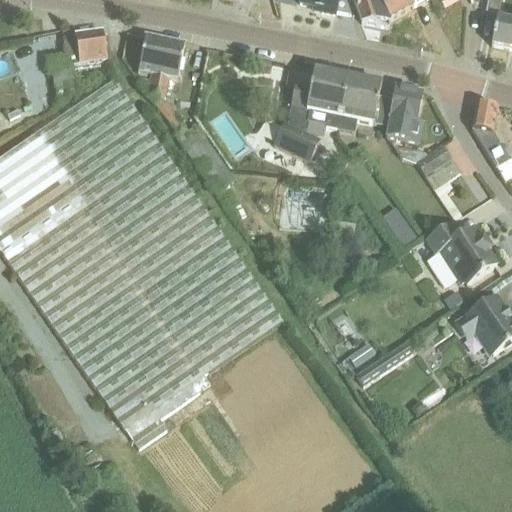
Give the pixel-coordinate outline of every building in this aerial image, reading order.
[(301,0),(301,6),(323,11),(322,15),(336,18),(336,16),(352,19),(345,0),(301,0)] [(390,24),(376,0),(352,0),(362,26),(388,31),(390,24)] [(376,0),(390,24),(431,0),(430,0),(376,0)] [(498,17),(501,0),(489,0),(486,15),(498,17)] [(511,24),(497,21),(491,49),(511,53),(511,24)] [(74,68),(107,63),(103,35),(63,40),(68,73),(53,76),(55,92),(56,92),(77,89),(74,68)] [(217,197),(232,187),(235,185),(201,135),(193,141),(186,131),(168,108),(165,102),(168,90),(176,92),(185,48),(146,40),(138,76),(152,79),(150,85),(140,83),(138,85),(147,98),(149,99),(178,135),(176,137),(217,197)] [(285,128),(274,149),(310,166),(320,145),(306,138),(308,126),(325,130),(325,132),(337,134),(344,101),(350,103),(353,90),(356,91),(358,85),(314,76),(311,93),(295,90),(290,116),(288,129),(285,128)] [(0,246),(140,452),(168,434),(161,424),(211,390),(205,381),(287,325),(120,82),(0,163),(0,246)] [(344,101),(337,134),(354,137),(355,134),(357,125),(388,131),(394,103),(388,102),(379,100),(381,89),(358,85),(356,91),(353,90),(350,103),(344,101)] [(77,89),(56,92),(58,106),(78,94),(77,89)] [(388,134),(386,142),(418,148),(421,135),(422,128),(419,127),(417,126),(416,126),(416,124),(421,101),(421,98),(420,97),(404,94),(396,93),(394,103),(388,131),(388,134)] [(511,162),(509,165),(493,137),(498,112),(477,108),(472,133),(505,186),(511,181),(511,162)] [(214,110),(200,120),(227,158),(241,147),(214,110)] [(288,128),(290,116),(281,114),(279,126),(288,128)] [(428,160),(417,167),(426,180),(452,162),(443,149),(428,160)] [(253,186),(228,205),(249,234),(274,213),(253,186)] [(381,224),(403,256),(417,247),(416,246),(410,238),(394,215),(381,224)] [(276,226),(271,219),(255,231),(260,239),(276,226)] [(487,256),(491,254),(483,242),(480,244),(473,233),(461,241),(452,228),(427,245),(436,259),(444,254),(453,270),(452,276),(458,286),(464,287),(466,290),(496,270),(487,256)] [(463,321),(464,322),(455,328),(463,339),(471,333),(481,336),(480,339),(494,359),(511,346),(511,321),(511,322),(511,321),(506,313),(504,314),(494,300),(463,321)] [(368,347),(349,360),(355,370),(374,357),(368,347)] [(384,374),(383,374),(412,355),(407,348),(379,367),(378,366),(355,382),(361,389),(384,374)] [(442,394),(426,405),(430,412),(446,401),(442,394)]
